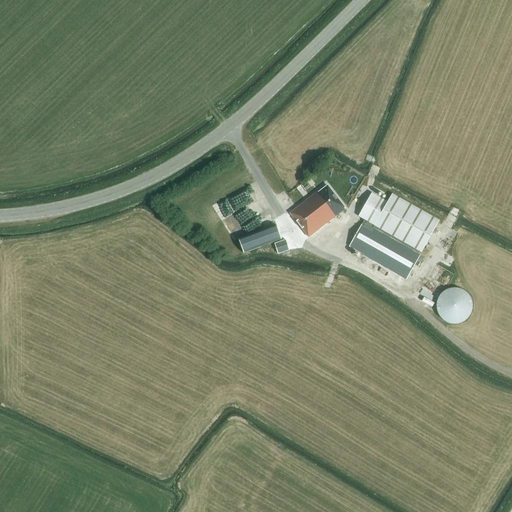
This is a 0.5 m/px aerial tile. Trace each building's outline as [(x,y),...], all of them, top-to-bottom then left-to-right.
[(215,178),(201,189),(211,200),(228,184),(224,179),(220,183),(215,178)] [(290,213),(303,230),(304,230),(309,237),(345,209),(327,186),(318,193),(318,192),(290,213)] [(363,224),(373,230),(374,226),(421,253),(439,221),(393,194),(388,203),(372,193),(359,217),(365,220),(363,224)] [(419,256),(363,224),(350,247),(406,279),(419,256)] [(238,239),(243,253),(282,239),(277,225),(238,239)] [(286,240),(274,244),(278,254),(282,252),(283,256),(290,253),(286,240)] [(452,324),(454,324),(456,324),(458,324),(459,324),(461,323),(463,322),(464,322),(465,321),(467,320),(468,318),(469,317),(470,316),(471,314),(471,312),(472,311),(472,309),(472,307),(472,306),(472,304),(472,302),(472,301),(471,299),(470,298),(469,296),(468,295),(467,294),(466,292),(465,291),(463,290),(462,290),(460,289),(458,289),(457,288),(454,288),(453,288),(451,288),(449,289),(448,289),(446,290),(445,291),(443,292),(442,293),(441,294),(440,296),(439,297),(438,299),(437,300),(437,302),(436,303),(436,305),(436,307),(436,308),(437,310),(437,312),(438,313),(438,315),(439,316),(440,318),(441,319),(443,320),(444,321),(445,322),(447,323),(449,323),(450,324),(452,324)]
